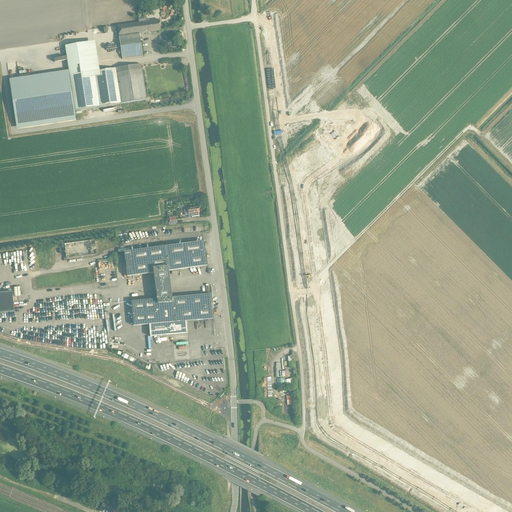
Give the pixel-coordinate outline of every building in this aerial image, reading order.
[(118,26),(119,36),(122,59),(143,56),(139,33),(161,30),(160,20),(118,26)] [(141,64),(99,71),(95,42),(65,46),(71,85),(75,111),(100,107),(146,100),(141,64)] [(58,72),(10,81),(17,129),(76,121),(68,71),(58,72)] [(199,213),(199,207),(184,209),(184,213),(189,212),(189,214),(192,213),(192,217),(199,217),(199,213)] [(169,225),(176,225),(175,217),(169,217),(170,221),(166,222),(166,224),(169,224),(169,225)] [(66,258),(96,255),(94,240),(65,244),(66,258)] [(187,333),(186,322),(213,319),(211,298),(211,294),(172,298),(168,271),(207,266),(204,241),(124,252),(127,277),(153,273),(157,299),(131,301),(133,326),(149,325),(150,337),(187,333)] [(0,313),(14,312),(12,292),(0,293),(0,313)] [(285,380),(285,387),(287,387),(293,386),(293,384),(292,378),(290,378),(290,379),(287,380),(285,380)] [(102,503),(99,511),(100,511),(102,511),(103,509),(109,511),(111,507),(102,503)]
